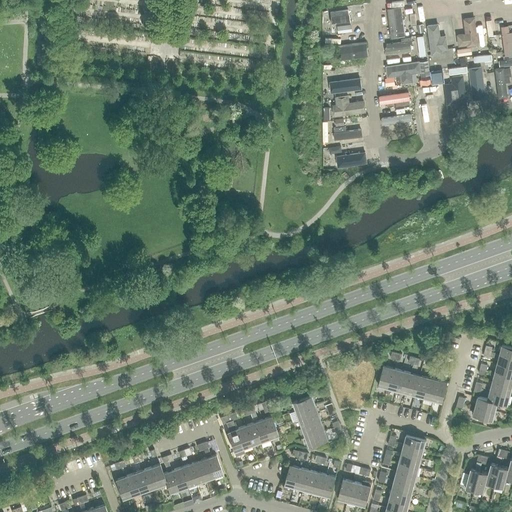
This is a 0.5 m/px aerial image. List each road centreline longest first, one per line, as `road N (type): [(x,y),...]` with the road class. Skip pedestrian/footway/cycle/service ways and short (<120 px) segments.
road 1 (primary): [(0,450),(511,267)]
road 2 (primary): [(511,242),(0,424)]
road 3 (residential): [(375,0),(370,90),(382,156),(429,156),(481,109),(511,104)]
